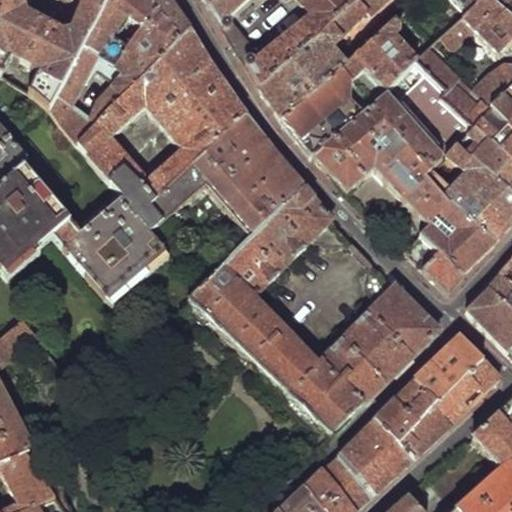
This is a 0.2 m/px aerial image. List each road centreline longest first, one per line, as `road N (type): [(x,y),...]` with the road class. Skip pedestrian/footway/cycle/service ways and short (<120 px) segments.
road 1 (residential): [(180,0),(307,175),(446,315)]
road 2 (residential): [(459,327),(267,511)]
road 3 (residential): [(375,511),(511,388)]
